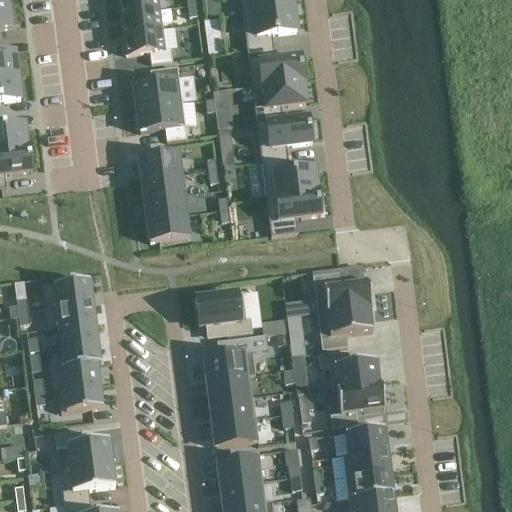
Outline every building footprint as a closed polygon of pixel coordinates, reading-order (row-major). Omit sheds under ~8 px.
[(0,0),(0,9),(10,8),(8,0),(0,0)] [(156,0),(119,0),(118,0),(120,19),(158,14),(156,0)] [(185,0),(187,10),(195,9),(194,0),(185,0)] [(239,0),(242,18),(293,12),(291,0),(239,0)] [(0,33),(11,32),(8,9),(10,9),(10,8),(0,9),(0,33)] [(195,9),(187,10),(188,21),(189,21),(197,20),(195,9)] [(247,54),(273,51),(272,39),(296,36),(293,12),(242,18),(247,54)] [(158,14),(120,19),(123,38),(161,33),(158,14)] [(217,21),(203,23),(207,57),(221,55),(217,21)] [(126,59),(149,56),(151,68),(172,66),(170,54),(163,55),(161,33),(123,38),(126,59)] [(252,91),(302,85),(303,85),(300,60),(275,63),(273,51),(247,54),(252,91)] [(0,82),(17,80),(14,56),(0,57),(0,82)] [(0,106),(20,104),(17,80),(0,82),(0,106)] [(136,113),(181,107),(178,84),(133,90),(136,113)] [(256,128),(283,125),(281,111),(305,108),(302,85),(252,91),(256,128)] [(213,103),(205,104),(206,117),(215,115),(213,103)] [(181,107),(136,113),(139,137),(184,131),(181,107)] [(256,128),(261,166),(288,162),(286,150),(311,147),(308,121),(283,125),(256,128)] [(0,155),(28,152),(28,151),(26,151),(23,128),(0,130),(0,155)] [(0,192),(6,192),(4,179),(31,175),(28,152),(0,155),(0,192)] [(141,183),(179,178),(177,157),(139,162),(141,183)] [(266,201),(316,195),(313,172),(289,175),(288,162),(261,166),(266,201)] [(216,175),(214,163),(206,164),(208,176),(216,175)] [(218,187),(216,175),(208,176),(209,188),(218,187)] [(179,178),(141,183),(144,204),(182,199),(179,178)] [(316,195),(266,201),(271,241),(297,237),(295,222),(320,219),(320,216),(324,215),(321,197),(318,198),(317,194),(316,195)] [(147,225),(185,221),(182,199),(144,204),(147,225)] [(227,214),(226,202),(217,203),(219,215),(227,214)] [(229,226),(227,214),(219,215),(221,227),(229,226)] [(185,221),(147,225),(150,247),(187,242),(185,221)] [(317,318),(371,311),(368,286),(339,290),(337,278),(312,281),(317,318)] [(46,313),(92,307),(89,284),(43,290),(46,313)] [(245,324),(242,297),(232,298),(232,297),(216,300),(195,303),(198,331),(224,327),(226,341),(252,338),(250,323),(245,324)] [(18,318),(26,317),(25,304),(16,305),(18,318)] [(48,333),(95,327),(92,307),(46,313),(48,333)] [(10,322),(18,321),(16,309),(8,310),(10,322)] [(371,311),(317,318),(321,355),(347,352),(345,339),(372,336),(369,312),(371,312),(371,311)] [(26,317),(18,318),(20,331),(28,330),(26,317)] [(60,352),(97,347),(95,327),(48,333),(48,334),(58,333),(60,352)] [(276,339),(277,350),(288,349),(287,338),(276,339)] [(28,356),(37,355),(35,342),(27,343),(28,356)] [(50,374),(100,368),(97,347),(60,352),(63,371),(50,373),(50,374)] [(37,355),(28,356),(30,369),(38,368),(37,355)] [(332,395),(381,388),(379,388),(376,364),(349,368),(348,355),(317,359),(319,372),(328,371),(332,395)] [(207,386),(245,381),(254,380),(251,356),(204,362),(205,372),(203,373),(203,374),(205,383),(207,383),(207,386)] [(199,363),(190,363),(191,396),(200,396),(199,363)] [(53,395),(99,389),(96,369),(100,369),(100,368),(50,374),(53,395)] [(285,389),(295,387),(293,374),(283,375),(285,389)] [(210,407),(247,402),(245,381),(207,386),(208,397),(210,407)] [(34,397),(42,396),(40,383),(32,384),(34,397)] [(102,412),(99,389),(53,395),(53,396),(58,395),(60,418),(102,412)] [(381,389),(336,395),(339,419),(330,420),(331,433),(357,430),(355,418),(384,414),(381,389)] [(42,396),(34,397),(35,410),(44,409),(42,396)] [(247,402),(210,407),(213,428),(255,423),(252,401),(247,402)] [(281,419),(291,418),(290,405),(280,406),(281,419)] [(291,418),(281,419),(283,432),(293,431),(291,418)] [(258,446),(255,423),(213,428),(213,431),(211,431),(212,441),(214,441),(216,452),(258,446)] [(347,459),(387,454),(384,432),(344,437),(347,459)] [(64,473),(111,467),(111,463),(114,463),(112,448),(109,448),(108,443),(82,447),(80,434),(45,439),(47,452),(66,450),(69,472),(64,472),(64,473)] [(316,440),(308,441),(309,454),(318,453),(316,440)] [(345,482),(390,476),(387,454),(347,459),(342,459),(345,482)] [(26,474),(24,462),(17,463),(18,475),(26,474)] [(220,489),(221,491),(258,486),(255,463),(218,468),(219,478),(217,478),(218,489),(220,489)] [(64,510),(89,507),(88,494),(114,491),(111,467),(64,473),(67,495),(62,495),(64,510)] [(288,469),(289,482),(300,481),(298,468),(288,469)] [(313,486),(322,485),(320,473),(312,474),(313,486)] [(348,503),(393,498),(390,476),(345,482),(348,503)] [(300,481),(289,482),(291,495),(301,494),(300,481)] [(322,485),(313,486),(315,498),(323,497),(322,485)] [(221,491),(223,511),(227,511),(261,508),(261,507),(258,486),(221,491)] [(15,504),(23,503),(22,491),(14,492),(15,504)] [(394,511),(393,498),(348,503),(348,511),(394,511)] [(24,511),(23,503),(15,504),(16,511),(24,511)]
